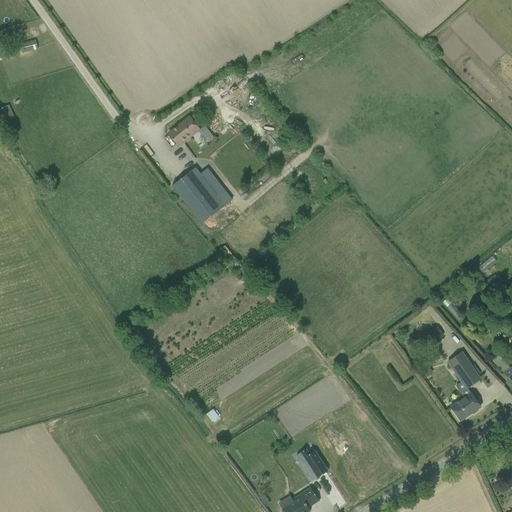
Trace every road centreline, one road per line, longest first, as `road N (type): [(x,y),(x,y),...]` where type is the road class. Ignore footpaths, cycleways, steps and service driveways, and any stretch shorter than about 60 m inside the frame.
road 1 (tertiary): [(366,511),(511,418)]
road 2 (unknown): [(122,129),(31,0)]
